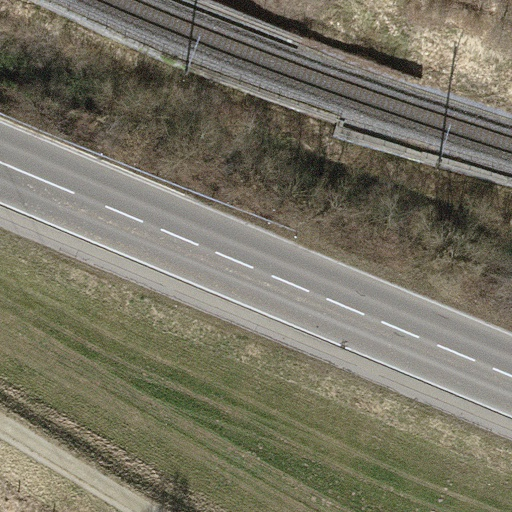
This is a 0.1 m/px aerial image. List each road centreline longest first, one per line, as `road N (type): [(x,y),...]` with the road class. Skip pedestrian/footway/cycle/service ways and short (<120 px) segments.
road 1 (primary): [(511,377),(0,158)]
road 2 (track): [(152,511),(0,418)]
